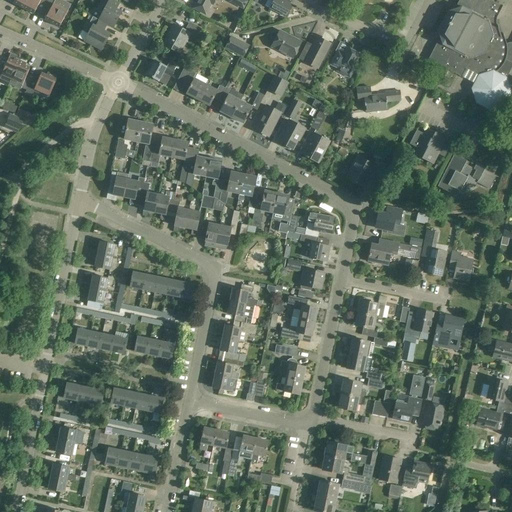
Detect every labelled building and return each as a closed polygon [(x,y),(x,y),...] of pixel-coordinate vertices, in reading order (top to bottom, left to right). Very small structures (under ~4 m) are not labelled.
[(24,9),(28,0),(14,0),(13,3),(24,9)] [(28,0),(24,9),(34,14),(37,8),(42,11),(48,0),(28,0)] [(55,0),(48,0),(42,11),(48,14),(45,20),(59,27),(67,12),(54,4),(56,0),(55,0)] [(107,24),(107,25),(114,28),(122,12),(117,9),(120,3),(114,0),(107,0),(101,13),(103,14),(100,20),(107,24)] [(199,0),(195,9),(206,15),(211,4),(213,5),(215,0),(199,0)] [(248,1),(245,0),(228,0),(228,2),(243,10),(248,1)] [(269,0),(273,2),(270,9),(286,17),(292,5),(282,0),(269,0)] [(473,73),(478,75),(482,75),(487,73),(492,71),(494,73),(500,68),(503,64),(511,68),(511,66),(511,41),(506,43),(503,34),(500,34),(496,24),(496,20),(497,16),(502,6),(499,5),(497,3),(490,0),(484,0),(480,8),(472,4),(468,13),(458,8),(454,9),(447,11),(437,30),(439,37),(440,41),(437,42),(428,59),(443,67),(458,74),(461,76),(465,69),(473,73)] [(480,8),(484,0),(458,0),(457,4),(458,8),(468,13),(472,4),(480,8)] [(104,31),(107,25),(107,24),(100,20),(94,17),(86,32),(83,31),(79,38),(102,50),(111,34),(104,31)] [(175,25),(164,45),(180,53),(190,34),(197,38),(202,30),(189,24),(185,31),(175,25)] [(240,26),(238,25),(234,33),(236,34),(242,33),(240,26)] [(301,43),(279,31),(271,47),(293,58),(301,43)] [(231,36),(225,48),(244,58),(250,46),(231,36)] [(307,43),(299,59),(304,62),(318,69),(331,44),(317,37),(313,46),(307,43)] [(352,70),(360,55),(347,49),(345,54),(338,51),(331,65),(340,69),(342,65),(352,70)] [(0,65),(0,79),(11,84),(21,61),(16,59),(18,56),(11,53),(9,59),(5,68),(0,65)] [(27,91),(32,80),(27,77),(31,68),(26,66),(27,63),(21,61),(11,84),(27,91)] [(174,71),(167,67),(167,68),(154,61),(147,75),(159,81),(163,74),(170,78),(174,71)] [(487,73),(482,75),(478,75),(473,85),(471,89),(473,94),(476,104),(489,111),(504,106),(511,93),(510,89),(507,77),(508,74),(511,68),(503,64),(500,68),(494,73),(492,71),(487,73)] [(186,83),(191,73),(184,69),(178,79),(186,83)] [(465,69),(461,76),(461,79),(473,85),(478,75),(473,73),(465,69)] [(192,71),(191,73),(186,83),(185,84),(191,87),(187,94),(198,100),(206,84),(195,78),(197,74),(192,71)] [(286,82),(290,73),(286,71),(284,74),(281,79),(286,82)] [(32,80),(27,91),(26,93),(33,95),(35,90),(50,96),(57,79),(55,79),(56,76),(48,73),(47,75),(42,73),(38,82),(32,80)] [(275,76),(267,91),(282,98),(290,84),(275,76)] [(219,101),(226,88),(220,85),(217,90),(206,84),(198,100),(210,106),(214,98),(219,101)] [(387,110),(386,102),(401,101),(400,90),(385,92),(385,94),(371,96),(370,86),(356,88),(358,101),(364,100),(366,112),(387,110)] [(232,117),(240,101),(244,95),(232,89),(232,90),(227,87),(226,89),(226,88),(219,101),(225,104),(221,112),(232,117)] [(253,104),(259,107),(265,96),(259,93),(254,101),(253,104)] [(294,100),(285,116),(294,120),(302,104),(294,100)] [(251,107),(240,101),(232,117),(244,123),(252,108),(252,107),(251,107)] [(269,136),(281,113),(267,106),(255,129),(269,136)] [(311,127),(318,131),(326,115),(324,114),(325,112),(320,109),(311,127)] [(17,114),(32,120),(36,117),(19,110),(17,114)] [(24,119),(10,114),(6,124),(20,130),(24,119)] [(350,122),(343,119),(340,128),(347,131),(350,122)] [(125,139),(137,141),(141,122),(129,120),(125,139)] [(297,140),(299,141),(305,129),(289,121),(279,142),(292,149),(297,140)] [(153,125),(141,122),(137,141),(149,144),(153,125)] [(433,165),(446,138),(427,129),(414,156),(433,165)] [(345,132),(339,130),(335,141),(333,141),(331,146),(339,149),(345,132)] [(314,134),(302,155),(318,163),(329,142),(314,134)] [(175,140),(163,138),(160,149),(155,148),(152,162),(151,167),(158,168),(160,155),(172,157),(175,140)] [(119,140),(117,151),(126,153),(128,145),(124,145),(125,142),(119,140)] [(181,176),(180,181),(186,183),(187,179),(188,172),(193,149),(187,148),(188,143),(175,140),(172,157),(184,160),(181,176)] [(143,160),(152,162),(155,148),(148,146),(146,154),(144,154),(143,160)] [(385,147),(383,154),(391,156),(392,149),(385,147)] [(344,158),(348,153),(341,148),(337,153),(344,158)] [(198,150),(193,149),(188,172),(194,173),(194,174),(206,177),(210,159),(197,156),(198,150)] [(449,192),(452,187),(461,191),(465,182),(475,187),(477,183),(490,190),(496,177),(484,170),(485,168),(476,164),(474,169),(465,164),(466,161),(454,155),(438,187),(449,192)] [(347,178),(362,186),(368,175),(370,176),(379,180),(387,165),(375,159),(372,164),(358,157),(347,178)] [(220,201),(221,192),(222,192),(224,181),(218,179),(222,161),(210,159),(206,177),(214,178),(212,185),(216,186),(214,198),(215,198),(218,200),(220,201)] [(118,195),(125,197),(128,179),(117,177),(118,173),(112,172),(109,189),(114,190),(112,200),(117,201),(118,195)] [(224,181),(222,192),(221,192),(220,201),(226,205),(229,191),(239,193),(243,175),(232,173),(230,182),(224,181)] [(245,195),(251,196),(249,207),(255,208),(257,200),(257,201),(258,194),(253,192),(256,177),(243,175),(239,193),(238,200),(244,201),(245,195)] [(142,194),(144,183),(145,179),(139,178),(138,181),(128,179),(125,197),(131,198),(130,203),(134,204),(136,193),(142,194)] [(149,211),(155,212),(159,194),(148,192),(149,184),(144,183),(142,194),(147,196),(143,216),(148,216),(149,211)] [(261,210),(273,213),(277,194),(265,191),(261,210)] [(172,197),(159,194),(155,212),(161,213),(160,219),(165,220),(167,209),(173,210),(175,198),(176,193),(173,192),(172,197)] [(285,215),(287,206),(289,196),(277,194),(273,213),(285,215)] [(201,207),(207,209),(210,197),(203,195),(201,207)] [(214,198),(210,197),(207,209),(212,210),(213,205),(217,206),(218,200),(215,198),(214,198)] [(186,228),(190,210),(184,209),(184,206),(180,205),(181,199),(175,198),(173,210),(178,211),(174,231),(179,232),(180,226),(186,228)] [(406,226),(399,225),(402,211),(387,208),(386,213),(379,212),(375,228),(388,230),(387,233),(404,237),(406,226)] [(201,212),(190,210),(186,228),(192,229),(191,234),(196,235),(201,212)] [(255,210),(252,226),(248,225),(247,232),(255,234),(256,227),(261,228),(264,212),(255,210)] [(237,227),(240,212),(234,211),(230,226),(237,227)] [(292,214),(286,213),(285,215),(285,219),(281,218),(279,232),(287,234),(288,231),(291,216),(292,214)] [(305,235),(318,238),(319,233),(332,235),(336,218),(310,213),(305,235)] [(299,217),(291,216),(288,231),(295,233),(299,217)] [(210,246),(216,247),(220,225),(210,223),(205,246),(210,247),(210,246)] [(246,237),(247,232),(248,225),(242,224),(239,236),(246,237)] [(231,227),(220,225),(216,247),(222,249),(227,250),(231,227)] [(511,231),(505,229),(503,236),(510,237),(511,237),(511,231)] [(287,238),(294,239),(295,233),(288,231),(287,234),(287,238)] [(434,250),(438,233),(428,231),(425,242),(423,256),(429,257),(426,273),(442,276),(447,253),(434,250)] [(317,244),(318,238),(305,235),(302,234),(300,241),(307,242),(305,248),(311,249),(309,259),(327,262),(330,247),(317,244)] [(411,237),(409,245),(421,247),(423,240),(411,237)] [(369,261),(378,263),(379,261),(389,263),(391,254),(397,255),(398,249),(417,253),(416,258),(419,259),(421,248),(387,240),(385,246),(373,244),(369,261)] [(100,241),(97,254),(113,257),(115,244),(100,241)] [(469,282),(474,260),(460,258),(461,254),(452,252),(449,267),(456,269),(454,278),(469,282)] [(97,254),(95,266),(110,269),(113,257),(97,254)] [(419,261),(406,259),(404,268),(417,271),(419,261)] [(300,271),(302,262),(288,260),(286,268),(300,271)] [(312,288),(321,290),(324,274),(304,269),(301,286),(302,286),(301,288),(302,289),(310,291),(312,290),(312,288)] [(131,287),(143,290),(146,275),(134,272),(131,287)] [(93,275),(91,288),(106,291),(108,278),(93,275)] [(158,277),(146,275),(143,290),(155,292),(158,277)] [(155,292),(167,295),(170,280),(158,277),(155,292)] [(183,282),(170,280),(167,295),(180,297),(183,282)] [(198,301),(200,291),(194,290),(195,285),(183,282),(180,297),(192,300),(198,301)] [(247,298),(249,291),(253,292),(254,287),(242,284),(241,290),(233,288),(230,301),(255,306),(261,308),(263,301),(247,298)] [(104,303),(106,291),(91,288),(87,306),(102,309),(104,303)] [(292,318),(300,320),(315,323),(317,309),(306,307),(308,300),(289,296),(288,304),(295,306),(292,318)] [(385,304),(387,297),(380,296),(378,303),(385,304)] [(361,300),(358,313),(376,316),(376,317),(383,318),(386,305),(379,303),(370,302),(371,298),(364,297),(363,300),(361,300)] [(235,321),(246,324),(251,325),(255,306),(230,301),(228,313),(236,314),(235,321)] [(407,321),(409,312),(410,308),(403,307),(400,321),(407,323),(407,321)] [(429,333),(433,314),(419,310),(416,323),(407,321),(404,336),(416,339),(419,339),(421,331),(429,333)] [(375,338),(377,338),(378,331),(373,330),(376,317),(358,313),(355,326),(363,327),(362,335),(375,338)] [(270,326),(276,327),(278,316),(272,314),(270,326)] [(444,323),(438,322),(433,345),(457,350),(464,320),(446,316),(444,323)] [(312,336),(315,323),(300,320),(292,318),(290,331),(282,329),(281,337),(300,341),(301,334),(312,336)] [(225,325),(223,338),(239,341),(246,343),(248,333),(255,335),(257,326),(251,325),(246,324),(235,321),(234,327),(225,325)] [(88,346),(91,331),(79,329),(72,328),(70,338),(77,340),(76,344),(88,346)] [(104,334),(91,331),(88,346),(100,349),(104,334)] [(116,332),(115,336),(116,336),(113,351),(125,354),(128,339),(127,339),(128,334),(116,332)] [(116,336),(115,336),(104,334),(100,349),(113,351),(116,336)] [(416,339),(404,336),(403,342),(404,342),(415,344),(416,339)] [(135,351),(147,354),(151,339),(138,337),(135,351)] [(227,358),(239,361),(245,362),(246,356),(240,355),(241,349),(237,348),(239,341),(223,338),(220,351),(229,352),(227,358)] [(353,338),(350,353),(368,357),(371,342),(353,338)] [(397,342),(377,338),(375,338),(373,345),(387,348),(395,349),(397,342)] [(163,342),(151,339),(147,354),(160,356),(163,342)] [(175,344),(163,342),(160,356),(172,359),(175,344)] [(511,345),(497,342),(493,357),(511,361),(511,345)] [(298,349),(276,345),(275,353),(297,357),(298,349)] [(413,353),(402,351),(401,359),(411,362),(413,353)] [(365,372),(368,357),(350,353),(347,369),(365,372)] [(238,366),(239,361),(227,358),(226,364),(218,362),(215,376),(231,379),(238,380),(240,374),(232,372),(234,365),(238,366)] [(287,378),(303,381),(306,367),(297,365),(297,363),(297,362),(297,361),(296,360),(294,359),(293,358),(291,358),(290,359),(289,359),(287,360),(286,362),(286,363),(281,362),(280,368),(288,370),(287,378)] [(369,378),(384,381),(385,382),(386,376),(381,375),(381,374),(368,371),(366,378),(369,378)] [(268,374),(259,373),(258,382),(257,384),(255,395),(262,397),(265,383),(266,383),(268,374)] [(414,375),(410,395),(413,395),(412,398),(410,397),(409,402),(397,400),(393,419),(410,422),(412,415),(419,416),(422,400),(416,399),(417,396),(421,397),(425,377),(414,375)] [(230,385),(231,379),(215,376),(213,387),(236,392),(237,386),(230,385)] [(300,395),(303,381),(287,378),(285,386),(278,384),(276,390),(284,392),(300,395)] [(382,389),(384,381),(369,378),(367,386),(382,389)] [(500,402),(498,408),(508,410),(511,399),(505,397),(508,383),(492,379),(487,399),(500,402)] [(344,380),(342,394),(366,399),(367,392),(361,391),(362,384),(344,380)] [(255,395),(257,384),(251,383),(249,394),(255,395)] [(64,398),(77,401),(80,386),(67,384),(66,391),(65,397),(64,398)] [(422,399),(431,401),(435,386),(434,385),(426,384),(425,384),(425,385),(422,399)] [(77,401),(89,403),(92,389),(80,386),(77,401)] [(104,391),(92,389),(89,403),(101,406),(104,391)] [(111,403),(123,406),(126,391),(114,389),(111,403)] [(139,394),(126,391),(123,406),(136,409),(139,394)] [(136,409),(148,411),(151,396),(139,394),(136,409)] [(365,405),(366,399),(342,394),(339,407),(356,411),(358,404),(365,405)] [(163,399),(151,396),(148,411),(160,414),(163,399)] [(375,401),(372,415),(387,418),(390,404),(375,401)] [(444,406),(432,403),(430,403),(427,417),(426,417),(424,425),(425,425),(425,427),(426,429),(435,431),(437,429),(437,427),(440,428),(444,406)] [(499,420),(505,421),(508,410),(498,408),(497,414),(481,410),(477,425),(497,430),(499,420)] [(112,433),(120,435),(121,430),(106,427),(104,434),(108,435),(111,435),(112,433)] [(79,438),(76,437),(77,431),(62,428),(59,440),(75,443),(74,444),(78,444),(79,438)] [(207,444),(213,445),(216,430),(204,428),(199,449),(206,450),(207,444)] [(96,429),(92,447),(97,448),(98,443),(99,439),(100,435),(100,433),(101,430),(96,429)] [(226,448),(229,433),(216,430),(213,445),(226,448)] [(106,445),(108,435),(104,434),(100,433),(100,435),(99,439),(98,443),(106,445)] [(227,475),(234,476),(236,464),(237,464),(239,457),(251,460),(252,454),(255,439),(243,436),(240,450),(233,449),(230,463),(227,475)] [(265,455),(268,441),(255,439),(252,454),(251,460),(251,462),(258,463),(259,455),(265,456),(265,455)] [(72,456),(74,444),(75,443),(59,440),(57,452),(72,456)] [(329,442),(326,456),(344,460),(346,453),(353,454),(354,447),(329,442)] [(88,466),(93,467),(97,448),(92,447),(90,455),(88,466)] [(109,448),(107,455),(106,463),(118,466),(121,451),(109,448)] [(133,453),(121,451),(118,466),(130,468),(133,453)] [(377,452),(369,451),(366,464),(375,465),(377,452)] [(130,468),(143,471),(146,456),(133,453),(130,468)] [(158,458),(146,456),(143,471),(155,473),(158,458)] [(343,467),(344,460),(326,456),(323,470),(348,475),(349,468),(343,467)] [(397,483),(402,460),(384,456),(380,480),(397,483)] [(230,463),(224,461),(222,474),(227,475),(230,463)] [(406,469),(402,485),(416,488),(418,480),(428,483),(432,466),(414,462),(413,470),(406,469)] [(207,476),(208,472),(208,471),(209,465),(197,463),(196,469),(201,470),(200,475),(207,476)] [(76,481),(77,476),(68,474),(69,467),(54,464),(52,476),(67,479),(76,481)] [(93,467),(88,466),(84,483),(89,484),(93,467)] [(272,482),(273,474),(263,473),(262,481),(272,482)] [(259,482),(261,476),(249,474),(247,479),(259,482)] [(352,474),(350,482),(361,484),(362,484),(364,484),(366,477),(352,474)] [(64,492),(67,479),(52,476),(49,489),(64,492)] [(361,484),(350,482),(343,480),(341,488),(360,492),(361,484)] [(321,481),(318,496),(336,500),(339,484),(321,481)] [(391,484),(389,495),(400,497),(402,487),(391,484)] [(434,507),(436,495),(437,495),(439,488),(433,487),(431,494),(429,493),(426,505),(434,507)] [(130,494),(127,506),(143,509),(145,497),(130,494)] [(193,501),(192,508),(211,511),(213,501),(183,495),(182,499),(193,501)] [(318,496),(315,511),(321,511),(333,511),(336,500),(318,496)]
